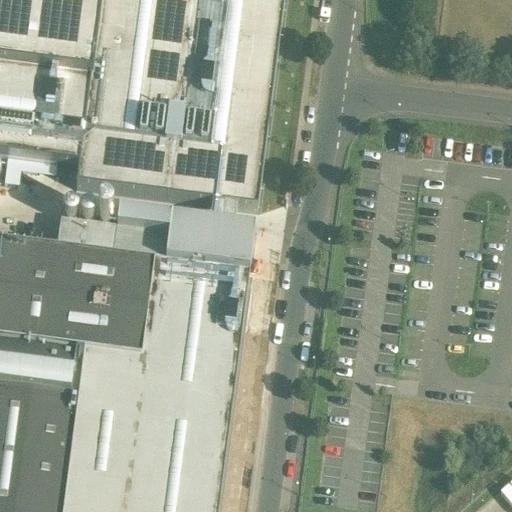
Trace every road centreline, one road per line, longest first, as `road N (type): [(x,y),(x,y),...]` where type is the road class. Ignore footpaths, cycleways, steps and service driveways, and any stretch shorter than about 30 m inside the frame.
road 1 (unclassified): [(334,92),(270,511)]
road 2 (unclassified): [(334,92),(511,115)]
